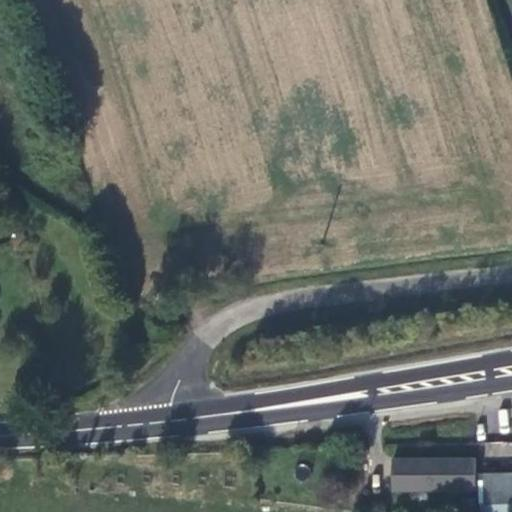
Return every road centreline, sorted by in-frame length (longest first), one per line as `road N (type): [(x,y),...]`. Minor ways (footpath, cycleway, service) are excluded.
road 1 (residential): [(168,421),(184,363),(270,303),(511,274)]
road 2 (secondary): [(168,421),(360,396)]
road 3 (secondary): [(0,435),(168,421)]
road 4 (secondary): [(511,360),(360,396)]
road 5 (secondary): [(360,396),(511,381)]
